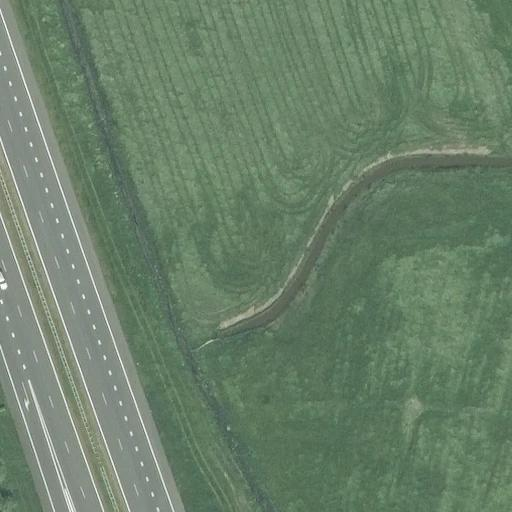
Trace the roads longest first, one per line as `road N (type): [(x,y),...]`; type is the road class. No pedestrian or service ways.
road 1 (motorway): [(144,511),(0,95)]
road 2 (motorway): [(43,382),(89,511)]
road 3 (motorway): [(0,253),(43,382)]
road 4 (motorway): [(43,382),(62,511)]
